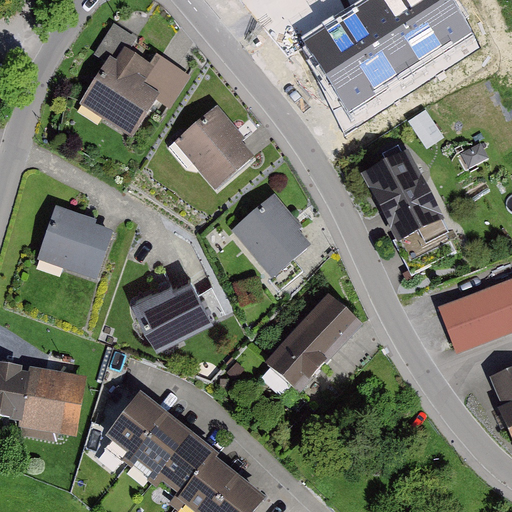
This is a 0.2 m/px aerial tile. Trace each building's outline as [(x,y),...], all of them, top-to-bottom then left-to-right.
[(346,0),(294,34),(342,108),(465,29),(446,0),(346,0)] [(106,66),(119,47),(130,54),(138,42),(114,26),(94,58),(106,66)] [(130,54),(119,47),(106,66),(80,107),(133,141),(161,99),(145,88),(148,84),(150,86),(158,73),(130,54)] [(218,110),(176,146),(216,193),(254,161),(242,147),(247,143),(218,110)] [(411,125),(427,149),(442,140),(426,115),(411,125)] [(408,155),(362,179),(412,278),(458,255),(408,155)] [(303,232),(276,199),(233,234),(273,283),(312,251),(299,235),(303,232)] [(98,225),(56,210),(38,262),(98,283),(114,237),(97,230),(98,225)] [(171,282),(133,302),(158,351),(214,322),(191,278),(174,287),(171,282)] [(511,284),(439,312),(457,359),(511,337),(511,284)] [(329,299),(266,369),(300,400),(363,330),(329,299)] [(0,367),(0,422),(21,426),(23,426),(31,377),(29,376),(23,375),(23,371),(0,367)] [(511,367),(486,379),(499,409),(495,410),(511,448),(511,367)] [(20,431),(77,441),(87,381),(30,371),(29,376),(31,377),(23,426),(21,426),(20,431)] [(133,462),(168,419),(141,398),(107,441),(128,459),(133,462)] [(159,484),(194,440),(168,419),(133,462),(138,466),(153,479),(159,484)] [(181,501),(183,503),(215,464),(217,465),(221,461),(194,440),(159,484),(162,486),(181,501)] [(133,462),(128,459),(123,465),(133,473),(135,470),(138,466),(133,462)] [(217,465),(215,464),(183,503),(181,501),(180,503),(178,505),(184,510),(187,511),(216,511),(240,483),(217,465)] [(159,484),(153,479),(150,482),(148,485),(157,492),(162,486),(159,484)] [(260,511),(267,505),(240,483),(216,511),(260,511)] [(176,500),(170,508),(174,511),(182,511),(184,510),(178,505),(180,503),(176,500)]
